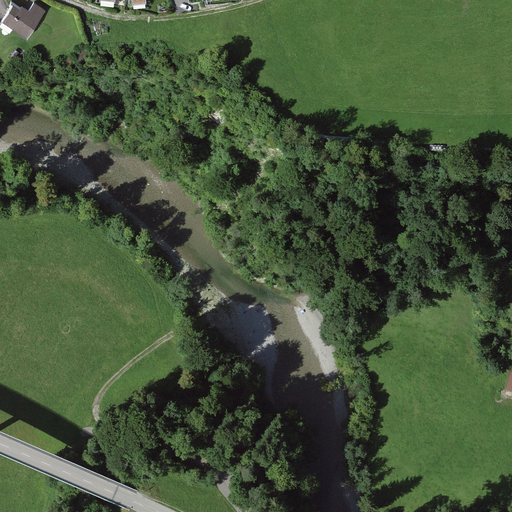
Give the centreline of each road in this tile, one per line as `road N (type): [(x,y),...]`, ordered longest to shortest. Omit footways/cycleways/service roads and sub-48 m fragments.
road 1 (track): [(213,331),(187,326),(126,366),(105,395),(99,423),(195,426),(213,442),(224,478)]
road 2 (track): [(256,0),(151,19),(64,0)]
road 3 (track): [(78,511),(106,462),(132,447),(161,445),(224,478)]
road 4 (tertiary): [(157,511),(0,443)]
